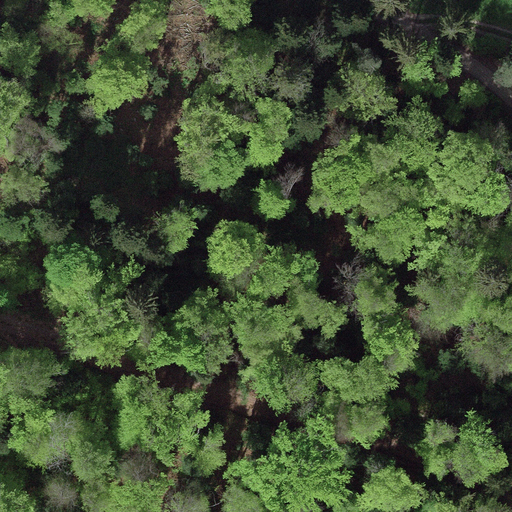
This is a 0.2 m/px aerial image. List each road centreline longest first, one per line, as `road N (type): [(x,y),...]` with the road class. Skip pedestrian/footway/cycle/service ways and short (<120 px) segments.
road 1 (track): [(222,0),(279,80),(347,219),(511,490)]
road 2 (track): [(511,508),(397,448),(0,310)]
road 3 (track): [(331,0),(474,65),(511,102)]
